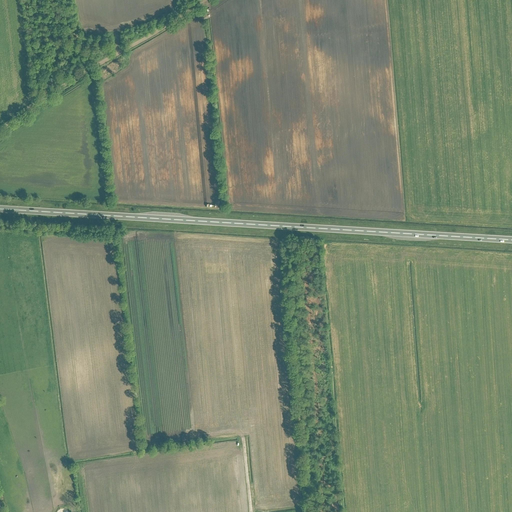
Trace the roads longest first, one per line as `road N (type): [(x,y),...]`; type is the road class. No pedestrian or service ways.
road 1 (trunk): [(511,239),(0,208)]
road 2 (track): [(40,100),(203,0)]
